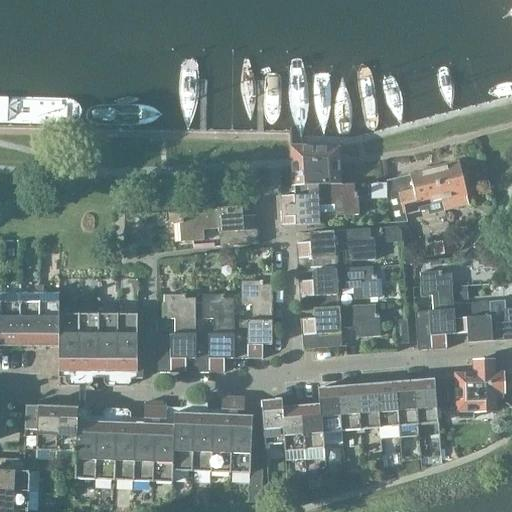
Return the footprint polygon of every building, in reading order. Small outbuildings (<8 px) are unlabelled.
[(292,186),(292,187),(340,185),(339,166),(338,163),(338,149),(290,147),(290,162),(292,186)] [(458,164),(434,170),(444,211),(459,208),(457,198),(466,196),(458,164)] [(444,211),(434,170),(409,176),(412,187),(387,193),(388,225),(405,221),(404,214),(418,210),(418,209),(426,207),(428,215),(444,211)] [(340,185),(292,187),(289,187),(289,188),(293,188),(293,196),(280,197),(281,226),(319,225),(319,207),(334,206),(334,217),(358,216),(357,194),(354,194),(354,185),(340,185)] [(246,208),(246,207),(181,212),(181,222),(178,222),(180,244),(204,242),(203,231),(218,230),(220,248),(258,246),(256,216),(242,217),(241,209),(246,208)] [(298,274),(312,273),(336,271),(334,253),(350,252),(350,263),(374,261),(373,239),(370,239),(369,230),(304,234),(305,235),(309,235),(310,244),(296,244),(298,274)] [(454,241),(430,245),(432,256),(456,253),(454,241)] [(372,268),(336,271),(312,273),(312,282),(298,283),(300,313),(314,312),(339,309),(337,291),(352,290),(353,301),(377,299),(376,277),(372,278),(372,268)] [(456,340),(456,336),(455,336),(453,306),(451,275),(442,276),(441,273),(420,274),(421,298),(432,297),(433,312),(415,314),(418,352),(447,350),(446,336),(454,336),(455,340),(456,340)] [(251,322),(233,322),(233,360),(233,365),(234,365),(234,360),(263,360),(263,347),(271,346),(271,351),(272,351),(272,286),(263,286),(263,283),(241,283),(241,307),(251,307),(251,322)] [(5,291),(1,291),(1,351),(7,351),(7,348),(20,348),(20,294),(5,295),(5,291)] [(35,295),(20,294),(20,348),(32,348),(32,351),(39,351),(39,291),(35,291),(35,295)] [(43,291),(39,291),(39,351),(46,351),(46,348),(59,348),(59,316),(59,295),(43,295),(43,291)] [(186,360),(195,360),(195,336),(195,300),(186,300),(186,296),(164,296),(164,320),(175,320),(175,336),(157,336),(157,374),(186,374),(186,360)] [(213,336),(195,336),(195,360),(195,374),(225,374),(225,360),(233,360),(233,322),(234,300),(224,300),(224,296),(202,296),(202,320),(213,320),(213,336)] [(489,303),(453,306),(455,336),(456,336),(467,335),(468,344),(511,341),(511,309),(505,310),(506,321),(490,322),(489,303)] [(375,306),(339,309),(314,312),(315,320),(301,321),(303,351),(341,348),(340,330),(355,328),(356,339),(380,338),(378,316),(375,316),(375,306)] [(138,316),(118,316),(117,374),(136,374),(136,380),(143,380),(143,358),(137,358),(137,352),(146,352),(146,310),(138,310),(138,316)] [(79,316),(59,316),(59,348),(59,374),(79,374),(79,316)] [(98,316),(79,316),(79,374),(98,374),(98,316)] [(118,316),(98,316),(98,374),(117,374),(118,316)] [(409,345),(407,321),(395,322),(396,346),(409,345)] [(495,396),(503,396),(503,374),(495,375),(494,363),(473,363),(473,375),(455,376),(455,379),(456,408),(456,414),(459,414),(459,421),(473,421),(473,414),(496,413),(495,396)] [(79,379),(65,379),(65,384),(69,388),(79,388),(79,379)] [(92,379),(79,379),(79,388),(89,388),(92,384),(92,379)] [(117,379),(104,379),(104,384),(108,388),(117,388),(117,379)] [(131,384),(131,379),(117,379),(117,388),(127,388),(131,384)] [(447,379),(415,382),(418,426),(433,425),(433,429),(437,428),(437,425),(436,409),(436,404),(448,404),(447,379)] [(455,379),(447,379),(448,404),(436,404),(436,409),(456,408),(455,379)] [(418,426),(415,382),(395,384),(399,431),(403,431),(402,427),(418,426)] [(399,431),(395,384),(376,385),(379,429),(380,442),(399,441),(399,431)] [(379,429),(376,385),(357,387),(360,434),(364,434),(364,430),(379,429)] [(360,434),(357,387),(338,388),(341,432),(356,431),(356,435),(360,434)] [(342,445),(341,432),(338,388),(318,390),(319,406),(320,406),(323,446),(342,445)] [(221,411),(230,412),(231,398),(225,398),(222,402),(221,411)] [(241,398),(236,398),(235,412),(244,412),(244,402),(241,398)] [(181,410),(194,410),(195,401),(185,401),(181,405),(181,410)] [(195,401),(194,410),(207,411),(208,406),(204,402),(195,401)] [(269,446),(283,445),(285,445),(282,409),(282,401),(261,402),(264,446),(265,446),(265,450),(269,450),(269,446)] [(144,420),(167,421),(167,412),(164,407),(163,403),(149,402),(149,407),(144,411),(144,420)] [(51,466),(55,466),(58,405),(51,405),(51,408),(26,407),(25,431),(37,432),(36,462),(52,462),(51,466)] [(65,406),(58,405),(55,466),(59,466),(59,463),(75,463),(77,423),(77,418),(78,409),(64,409),(65,406)] [(320,406),(319,406),(301,407),(304,451),(319,450),(319,454),(323,453),(323,450),(324,449),(323,446),(320,406)] [(304,451),(301,407),(282,409),(285,445),(283,445),(284,453),(285,453),(285,456),(289,456),(289,452),(304,451)] [(88,409),(78,409),(77,418),(91,418),(91,413),(88,409)] [(117,419),(117,410),(107,410),(103,414),(103,419),(117,419)] [(127,411),(117,410),(117,419),(131,420),(131,415),(127,411)] [(174,414),(174,426),(172,473),(191,473),(194,415),(174,414)] [(213,416),(194,415),(191,473),(210,474),(213,416)] [(232,417),(213,416),(210,474),(229,475),(232,417)] [(252,417),(232,417),(229,475),(250,475),(249,504),(261,504),(263,464),(258,464),(259,430),(251,430),(252,417)] [(97,423),(77,423),(75,463),(74,481),(94,482),(97,423)] [(116,424),(97,423),(94,482),(113,482),(116,424)] [(136,425),(116,424),(113,482),(133,483),(136,425)] [(155,426),(136,425),(133,483),(152,484),(155,426)] [(174,426),(155,426),(152,484),(172,485),(172,473),(174,426)] [(0,492),(42,494),(42,490),(38,490),(39,474),(24,473),(24,461),(0,460),(0,492)] [(42,494),(0,492),(0,511),(21,511),(37,511),(38,498),(42,498),(42,494)]
